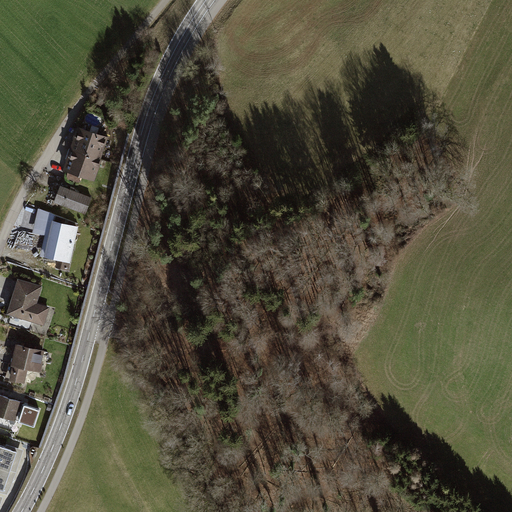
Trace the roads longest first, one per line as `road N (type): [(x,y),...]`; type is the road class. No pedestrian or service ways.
road 1 (secondary): [(206,0),(147,114),(69,402),(20,511)]
road 2 (unclassified): [(0,243),(61,133),(166,0)]
